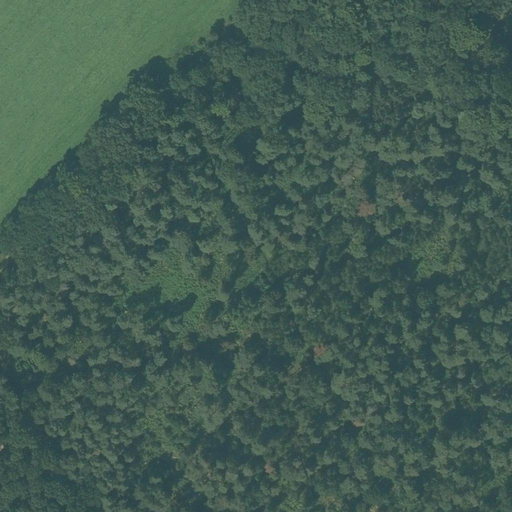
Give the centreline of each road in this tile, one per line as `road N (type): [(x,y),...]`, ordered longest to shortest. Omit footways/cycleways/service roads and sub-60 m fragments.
road 1 (track): [(166,87),(397,511)]
road 2 (track): [(270,0),(204,50),(117,149),(0,253)]
road 3 (track): [(511,95),(473,73),(453,0)]
